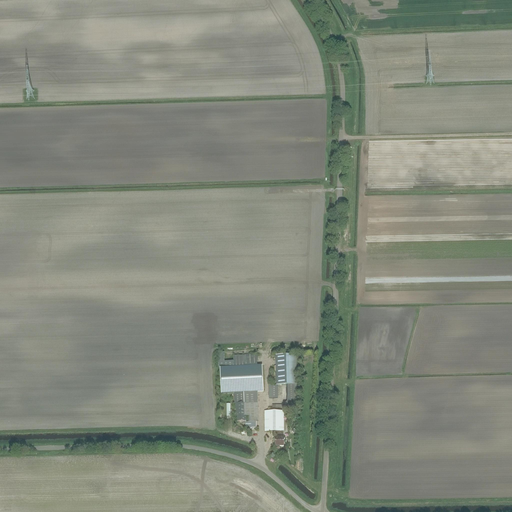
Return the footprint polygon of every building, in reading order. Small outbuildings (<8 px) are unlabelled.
[(258,355),(233,356),(233,362),(234,367),(258,366),(257,362),(258,360),(258,355)] [(276,355),(276,385),(278,385),(297,385),(296,355),(276,355)] [(223,393),(265,393),(264,367),(234,367),(222,367),(223,393)] [(276,385),(268,386),(269,399),(278,399),(278,385),(276,385)] [(246,403),(236,404),(237,416),(246,416),(246,403)] [(276,432),(284,432),(284,411),(272,411),(272,408),(268,408),(268,411),(265,411),(265,432),(276,432)] [(284,438),(284,432),(276,432),(276,438),(276,446),(284,446),(284,438)]
